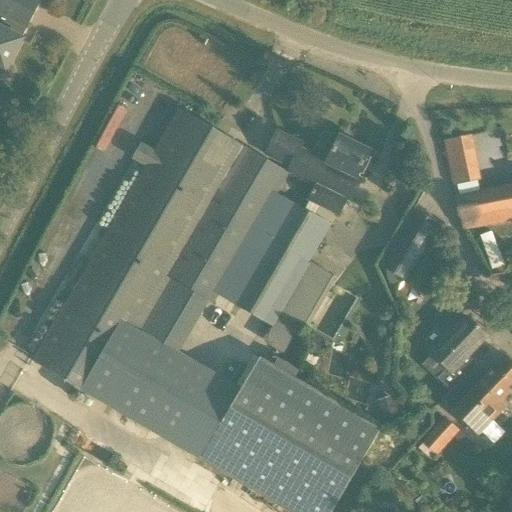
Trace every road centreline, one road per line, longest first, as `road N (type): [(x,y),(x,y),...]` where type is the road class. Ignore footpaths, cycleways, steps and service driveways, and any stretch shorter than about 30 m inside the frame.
road 1 (unclassified): [(216,0),(384,73),(511,90)]
road 2 (unclassified): [(0,234),(125,0)]
